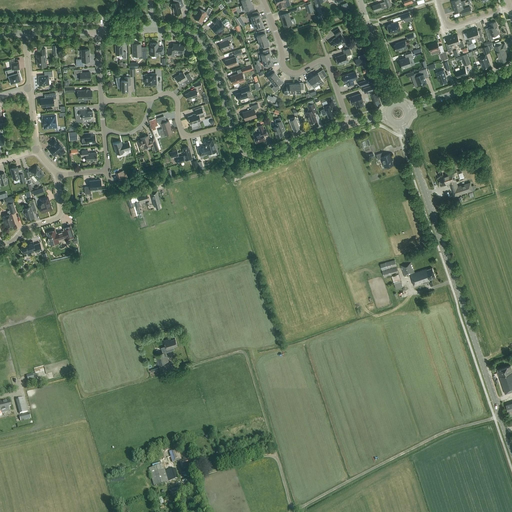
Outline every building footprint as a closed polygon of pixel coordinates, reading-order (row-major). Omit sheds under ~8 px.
[(179,4),(183,3),(182,0),(173,0),(174,3),(171,4),(171,5),(170,6),(171,7),(172,8),(174,14),(182,12),(179,4)] [(291,5),(289,0),(275,0),(276,4),(278,3),(280,9),(285,7),(291,5)] [(384,0),(384,1),(380,3),(380,2),(372,5),(374,11),(382,8),(391,4),(389,0),(384,0)] [(243,4),(243,5),(240,6),(242,10),(247,9),(248,12),(254,10),(253,6),(252,6),(251,2),(243,4)] [(455,11),(460,10),(462,15),(473,12),(471,6),(463,9),(462,5),(466,4),(465,2),(453,6),(455,11)] [(197,14),(195,18),(196,19),(196,20),(199,21),(200,21),(200,20),(201,21),(203,17),(204,17),(205,14),(208,15),(211,8),(208,7),(206,11),(199,8),(196,14),(197,14)] [(250,17),(252,22),(261,19),(259,15),(258,11),(252,13),(253,16),(250,17)] [(409,12),(399,15),(401,20),(410,17),(409,12)] [(284,26),(292,24),(288,13),(280,15),(284,26)] [(225,26),(229,23),(229,22),(227,19),(226,19),(222,22),(220,20),(216,16),(212,20),(215,24),(211,27),(216,34),(225,26)] [(262,24),(261,19),(252,22),(254,27),(256,27),(257,30),(264,28),(262,23),(262,24)] [(394,32),(400,30),(397,21),(391,24),(391,25),(387,26),(389,33),(393,31),(394,32)] [(496,22),(490,23),(491,26),(485,28),(489,40),(493,38),(492,36),(499,33),(497,26),(496,22)] [(477,28),(472,30),(475,38),(478,37),(479,41),(481,40),(482,42),(485,41),(482,34),(479,35),(477,28)] [(256,35),(258,41),(267,38),(265,34),(264,30),(258,32),(259,35),(256,35)] [(472,39),(475,38),(472,30),(467,31),(469,38),(466,39),(468,45),(471,44),(471,43),(473,43),(472,39)] [(337,46),(345,41),(341,34),(332,39),(333,40),(330,42),(332,46),(335,44),(337,46)] [(457,34),(452,36),(455,45),(458,44),(459,47),(461,47),(464,46),(462,40),(460,41),(457,34)] [(222,50),(230,47),(230,46),(232,46),(231,43),(229,43),(228,40),(232,38),(231,35),(224,38),(225,40),(219,42),(222,50)] [(455,45),(452,36),(447,38),(449,45),(446,46),(449,53),(452,52),(451,50),(453,49),(452,46),(455,45)] [(267,38),(258,41),(260,46),(262,45),(263,48),(270,46),(268,42),(267,38)] [(397,50),(398,51),(407,48),(404,40),(395,43),(395,44),(393,45),(395,51),(397,50)] [(438,42),(428,45),(430,51),(440,48),(441,53),(444,52),(442,45),(439,46),(438,42)] [(141,51),(141,43),(132,44),(133,56),(139,55),(139,58),(147,58),(146,51),(141,51)] [(158,43),(150,43),(151,51),(149,51),(150,55),(158,55),(158,54),(163,53),(163,46),(158,47),(158,43)] [(500,62),(508,59),(505,53),(506,53),(504,50),(507,49),(504,43),(502,44),(494,46),(497,53),(497,52),(500,62)] [(123,52),(122,44),(116,45),(116,54),(123,54),(123,58),(126,58),(126,52),(123,52)] [(184,45),(173,44),(172,48),(169,47),(168,55),(174,56),(174,52),(183,53),(184,50),(185,49),(185,48),(184,47),(184,45)] [(482,47),(484,54),(490,52),(488,45),(482,47)] [(344,54),(335,57),(338,64),(348,61),(347,57),(347,55),(351,54),(349,47),(342,50),(344,54)] [(38,66),(45,65),(47,65),(45,48),(39,49),(39,54),(36,55),(36,59),(37,59),(38,66)] [(84,61),(90,61),(89,49),(81,49),(81,59),(76,59),(76,66),(84,66),(84,61)] [(263,53),(261,54),(259,54),(260,60),(262,59),(271,57),(270,53),(269,49),(263,50),(263,53)] [(441,53),(440,53),(442,61),(448,59),(446,51),(444,52),(441,53)] [(408,58),(412,57),(411,53),(405,55),(405,58),(399,60),(401,65),(400,65),(401,69),(406,68),(406,67),(411,66),(408,58)] [(464,66),(470,63),(467,54),(461,56),(464,66)] [(483,68),(490,66),(487,59),(488,58),(486,55),(479,57),(482,66),(483,65),(483,68)] [(227,67),(237,63),(235,57),(225,60),(227,67)] [(271,57),(262,59),(263,65),(266,64),(267,67),(273,66),(272,61),(271,57)] [(10,84),(18,82),(17,81),(21,80),(19,72),(18,72),(18,69),(19,69),(19,64),(11,65),(12,70),(13,70),(13,74),(9,75),(10,78),(8,78),(10,84)] [(155,73),(145,74),(146,80),(145,80),(145,82),(145,85),(150,85),(156,84),(156,76),(161,75),(161,68),(155,68),(155,73)] [(429,76),(426,68),(419,71),(419,72),(414,74),(415,77),(412,78),(415,86),(427,82),(425,78),(429,76)] [(455,71),(458,77),(467,74),(465,68),(460,70),(459,68),(456,69),(456,71),(455,71)] [(80,75),(80,80),(90,80),(90,72),(82,73),(82,69),(74,69),(74,75),(80,75)] [(267,77),(271,81),(278,76),(275,72),(272,69),(267,73),(269,75),(267,77)] [(446,75),(444,70),(436,72),(439,80),(440,84),(447,81),(445,76),(446,75)] [(43,85),(49,84),(48,77),(53,76),(52,71),(44,72),(45,75),(39,76),(39,81),(39,82),(39,86),(44,86),(43,85)] [(318,84),(318,83),(320,85),(324,83),(321,78),(324,76),(321,71),(317,74),(313,76),(318,84)] [(355,71),(342,76),(344,82),(346,82),(348,86),(354,84),(352,79),(358,78),(355,71)] [(183,72),(181,73),(174,78),(173,77),(179,84),(185,80),(187,83),(193,79),(189,73),(185,75),(183,72)] [(244,80),(242,72),(230,76),(233,84),(244,80)] [(117,88),(121,87),(121,91),(128,91),(128,84),(131,84),(130,77),(125,77),(125,80),(121,80),(120,76),(115,77),(117,88)] [(271,81),(274,85),(271,88),(274,92),(280,87),(279,86),(283,82),(281,79),(278,76),(271,81)] [(313,87),(318,84),(313,76),(310,78),(306,81),(309,86),(312,84),(313,87)] [(284,88),(284,90),(284,94),(290,94),(290,92),(295,92),(295,83),(290,84),(290,83),(286,84),(286,88),(284,88)] [(295,83),(295,92),(300,92),(300,89),(304,89),(303,83),(299,83),(295,83)] [(372,85),(363,88),(364,93),(374,90),(372,85)] [(241,89),(242,91),(236,93),(238,99),(244,98),(248,97),(247,92),(250,91),(249,86),(241,89)] [(190,99),(198,96),(196,89),(188,92),(185,94),(187,99),(190,98),(190,99)] [(91,99),(91,90),(78,91),(79,99),(91,99)] [(41,106),(54,105),(53,99),(56,99),(56,93),(49,94),(50,98),(41,99),(41,106)] [(362,101),(363,101),(360,93),(349,97),(351,105),(355,103),(356,107),(364,105),(362,101)] [(331,106),(334,105),(332,99),(327,101),(328,104),(323,105),(325,109),(321,111),(323,116),(327,114),(328,117),(334,115),(332,111),(333,111),(331,106)] [(305,113),(308,120),(308,122),(309,123),(310,124),(311,124),(313,123),(313,122),(317,120),(313,111),(316,110),(314,103),(307,106),(309,109),(308,110),(308,112),(305,113)] [(254,109),(259,107),(258,104),(250,106),(252,109),(242,112),(245,120),(256,116),(254,109)] [(200,117),(204,116),(204,113),(202,107),(195,110),(196,113),(188,116),(190,124),(197,122),(201,121),(200,117)] [(78,109),(79,112),(75,112),(76,120),(78,122),(93,120),(92,118),(93,118),(92,111),(86,112),(85,109),(78,109)] [(43,116),(43,120),(44,128),(53,127),(56,124),(55,115),(43,116)] [(161,123),(163,129),(158,130),(161,138),(167,136),(166,134),(172,132),(169,121),(165,122),(163,116),(156,118),(158,124),(161,123)] [(295,116),(289,119),(292,129),(293,129),(294,130),(299,128),(298,127),(299,126),(295,116)] [(281,131),(284,130),(281,120),(280,120),(279,117),(274,119),(277,126),(273,127),(277,137),(283,134),(281,131)] [(151,127),(158,125),(155,118),(149,120),(151,127)] [(264,136),(267,134),(265,129),(264,129),(262,125),(258,126),(260,131),(259,131),(260,133),(253,135),(256,143),(259,142),(260,142),(266,140),(264,136)] [(81,133),(82,139),(82,144),(87,144),(87,143),(96,142),(95,135),(91,135),(91,132),(81,133)] [(148,135),(141,138),(142,139),(138,141),(139,145),(143,144),(144,147),(151,145),(153,149),(156,148),(153,140),(150,141),(148,135)] [(55,139),(49,143),(52,146),(49,149),(54,156),(57,153),(60,156),(65,152),(63,149),(64,148),(58,141),(57,142),(55,139)] [(216,151),(213,140),(204,142),(205,145),(197,148),(199,155),(208,153),(216,151)] [(113,143),(116,153),(124,151),(124,150),(130,148),(129,142),(122,144),(121,141),(113,143)] [(182,150),(184,156),(183,156),(183,155),(175,157),(177,164),(185,162),(184,160),(185,160),(192,159),(189,148),(188,149),(188,147),(183,148),(183,150),(182,150)] [(97,160),(96,152),(88,153),(87,150),(81,150),(82,156),(86,156),(86,161),(97,160)] [(382,152),(376,154),(377,159),(381,158),(384,167),(392,164),(390,158),(391,157),(390,153),(383,155),(382,152)] [(21,182),(25,181),(23,173),(19,174),(17,167),(16,167),(16,166),(13,167),(14,168),(10,169),(13,179),(19,177),(21,182)] [(38,180),(44,174),(37,166),(31,171),(29,172),(28,169),(25,170),(27,178),(30,177),(31,177),(34,175),(38,180)] [(116,173),(118,180),(125,178),(122,171),(116,173)] [(454,195),(473,190),(470,182),(458,186),(453,171),(443,174),(442,171),(438,172),(440,177),(438,177),(440,185),(444,184),(444,185),(450,183),(454,195)] [(90,189),(102,188),(101,179),(89,181),(90,186),(84,187),(85,194),(91,193),(90,189)] [(159,203),(160,203),(157,191),(150,192),(154,206),(155,206),(156,208),(160,207),(159,203)] [(138,196),(139,203),(149,200),(147,193),(138,196)] [(49,200),(47,197),(41,199),(42,202),(41,202),(40,204),(40,205),(39,205),(41,212),(43,212),(45,212),(45,211),(52,209),(50,205),(51,205),(49,200)] [(27,219),(34,217),(32,211),(36,210),(33,201),(29,203),(31,206),(29,207),(25,205),(22,212),(25,214),(27,219)] [(6,227),(15,224),(11,213),(15,212),(13,203),(8,204),(10,210),(7,211),(9,215),(3,217),(6,227)] [(51,245),(59,242),(58,240),(66,237),(67,238),(74,236),(71,226),(64,228),(64,230),(56,233),(55,230),(46,233),(49,240),(48,240),(47,242),(48,243),(49,244),(50,244),(51,245)] [(22,248),(21,248),(21,249),(22,251),(23,251),(24,254),(30,252),(35,250),(36,252),(42,250),(40,243),(34,245),(33,241),(26,244),(21,246),(22,248)] [(395,260),(380,264),(382,270),(396,266),(395,260)] [(410,274),(414,286),(430,281),(429,279),(436,277),(432,268),(426,270),(426,268),(424,269),(414,273),(411,262),(401,265),(404,276),(410,274)] [(397,267),(382,271),(384,277),(398,273),(397,267)] [(173,346),(175,346),(177,345),(177,344),(175,340),(175,338),(171,340),(170,338),(164,340),(167,350),(174,348),(173,346)] [(154,355),(158,365),(169,361),(166,352),(154,355)] [(497,372),(505,394),(511,391),(511,369),(511,365),(497,370),(498,372),(497,372)] [(16,400),(19,414),(28,412),(24,398),(16,400)] [(6,411),(8,410),(8,408),(11,407),(10,402),(6,402),(6,401),(0,402),(0,415),(2,416),(1,413),(6,412),(6,411)] [(20,421),(29,419),(31,419),(29,413),(19,416),(20,421)] [(148,469),(150,474),(154,486),(178,479),(178,477),(175,468),(174,469),(172,463),(179,461),(182,470),(193,467),(192,466),(197,464),(195,457),(189,459),(188,457),(181,459),(179,455),(180,455),(178,449),(169,452),(171,457),(160,460),(161,463),(152,466),(153,468),(148,469)] [(182,502),(177,487),(168,490),(171,498),(177,497),(179,503),(182,502)]
